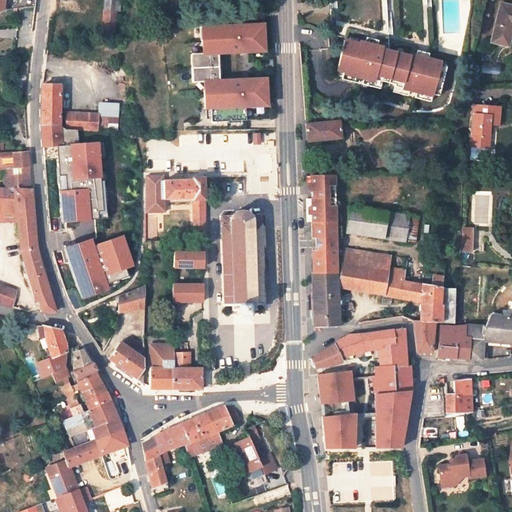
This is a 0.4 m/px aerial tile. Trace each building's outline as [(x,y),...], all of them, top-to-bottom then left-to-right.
[(118,0),(103,0),(100,31),(115,32),(118,0)] [(511,7),(499,4),(490,42),(506,47),(511,27),(511,7)] [(260,13),(204,20),(205,32),(200,32),(200,41),(205,40),(205,52),(201,52),(189,52),(191,80),(202,79),(207,79),(207,91),(203,91),(203,106),(209,106),(210,120),(245,118),(244,105),(265,104),(264,77),(219,79),(218,51),(263,49),(262,22),(260,22),(260,13)] [(358,44),(344,40),(337,70),(343,71),(342,73),(357,77),(361,78),(379,83),(380,80),(393,84),(392,86),(405,90),(412,91),(429,95),(430,93),(436,95),(443,66),(431,62),(431,60),(426,59),(414,56),(408,54),(408,57),(380,50),(381,47),(375,46),(364,43),(358,41),(358,44)] [(342,73),(341,79),(356,82),(357,77),(342,73)] [(379,83),(361,78),(360,83),(378,88),(379,83)] [(62,127),(62,83),(41,83),(42,127),(62,127)] [(392,86),(391,91),(404,95),(405,90),(392,86)] [(429,95),(412,91),(411,96),(428,101),(429,95)] [(119,103),(99,102),(99,113),(98,128),(118,129),(119,103)] [(497,107),(473,104),(469,144),(487,146),(488,130),(488,123),(492,123),(496,124),(497,107)] [(78,131),(98,132),(98,128),(99,113),(66,112),(65,130),(78,131)] [(337,121),(305,124),(307,140),(339,136),(337,121)] [(62,127),(42,127),(43,147),(58,146),(64,222),(108,218),(105,180),(102,181),(101,178),(103,178),(100,142),(79,143),(78,131),(65,130),(62,127)] [(177,147),(154,147),(154,171),(177,171),(177,147)] [(27,151),(0,153),(0,170),(9,169),(10,173),(4,178),(5,183),(8,186),(9,189),(13,189),(20,189),(18,176),(30,175),(29,167),(28,159),(27,151)] [(341,163),(309,164),(310,174),(334,174),(341,173),(341,163)] [(336,248),(334,174),(310,174),(311,249),(319,249),(336,248)] [(30,175),(18,176),(20,189),(31,190),(30,175)] [(162,176),(144,176),(143,211),(164,211),(164,198),(192,197),(192,199),(203,199),(202,176),(191,177),(191,179),(162,180),(162,176)] [(0,188),(0,209),(15,210),(17,223),(20,251),(33,297),(36,296),(40,311),(54,311),(36,249),(35,247),(35,245),(31,190),(20,189),(13,189),(9,189),(0,188)] [(203,199),(192,199),(193,226),(203,227),(203,199)] [(412,242),(416,216),(348,206),(344,233),(412,242)] [(0,209),(0,223),(17,223),(15,210),(0,209)] [(262,273),(261,253),(262,253),(262,252),(261,252),(260,232),(262,232),(262,230),(261,230),(260,224),(261,224),(261,222),(260,223),(260,214),(250,214),(247,212),(244,211),(245,210),(244,209),(243,210),(238,210),(236,211),(236,210),(235,211),(230,215),(220,215),(220,224),(219,224),(219,226),(220,226),(221,231),(220,231),(220,233),(221,233),(221,253),(220,253),(220,255),(221,255),(222,274),(221,274),(221,276),(222,276),(222,295),(221,296),(221,297),(222,297),(222,303),(221,303),(221,304),(232,304),(232,309),(238,309),(238,313),(237,314),(238,315),(239,314),(244,314),(247,314),(248,315),(249,313),(248,312),(248,309),(253,308),(253,303),(263,303),(263,302),(262,301),(262,295),(263,295),(263,294),(262,294),(262,275),(263,275),(262,273)] [(203,227),(193,226),(193,237),(201,236),(203,236),(203,227)] [(471,250),(472,235),(472,227),(462,227),(461,250),(471,250)] [(96,245),(94,239),(65,248),(83,299),(109,290),(107,283),(129,276),(127,269),(135,266),(124,235),(96,245)] [(143,250),(164,247),(163,240),(143,242),(143,250)] [(336,248),(319,249),(320,258),(312,258),(312,271),(325,271),(335,271),(334,257),(336,257),(336,248)] [(355,264),(357,250),(343,248),(341,262),(355,264)] [(452,322),(453,288),(439,287),(441,277),(432,275),(430,285),(406,281),(402,280),(404,268),(387,266),(387,269),(371,267),(373,253),(357,250),(355,264),(341,262),(338,284),(420,301),(419,320),(433,321),(452,322)] [(201,251),(173,251),(172,266),(201,267),(201,251)] [(387,269),(387,266),(389,256),(373,253),(371,267),(387,269)] [(336,322),(336,309),(335,271),(325,271),(312,271),(313,289),(313,291),(312,290),(312,292),(313,292),(313,299),(312,299),(312,300),(313,300),(313,307),(312,307),(312,309),(313,309),(314,316),(313,316),(313,317),(314,317),(315,317),(320,321),(320,323),(320,324),(322,324),(322,323),(327,323),(327,324),(328,324),(328,323),(334,322),(334,324),(335,324),(335,322),(336,322)] [(201,283),(172,283),(171,300),(201,301),(201,283)] [(16,290),(0,285),(0,303),(1,303),(11,306),(12,307),(16,290)] [(143,285),(117,296),(117,311),(134,308),(143,307),(143,285)] [(134,308),(134,321),(143,321),(143,307),(134,308)] [(467,358),(479,358),(481,339),(511,342),(511,321),(511,316),(490,314),(484,326),(483,326),(464,325),(463,336),(468,337),(467,358)] [(431,351),(433,321),(419,320),(413,320),(416,351),(431,351)] [(453,357),(467,358),(468,337),(463,336),(464,325),(454,326),(440,325),(436,355),(453,357)] [(43,338),(50,357),(35,363),(40,378),(50,373),(64,368),(66,353),(65,343),(60,330),(42,326),(42,327),(36,326),(37,338),(43,338)] [(406,366),(404,328),(359,334),(349,334),(334,344),(339,357),(377,348),(380,347),(380,350),(381,367),(406,366)] [(143,383),(143,347),(129,338),(124,345),(119,341),(107,358),(143,383)] [(171,343),(149,343),(148,387),(170,387),(171,351),(171,343)] [(310,358),(314,368),(327,367),(342,361),(339,357),(334,344),(310,358)] [(90,363),(82,349),(73,351),(73,368),(73,370),(90,363)] [(188,368),(188,351),(186,351),(171,351),(170,387),(199,387),(199,368),(188,368)] [(94,372),(90,363),(73,370),(76,381),(94,372)] [(410,391),(412,391),(410,366),(406,366),(381,367),(374,367),(374,376),(372,376),(375,394),(410,391)] [(50,373),(55,383),(60,381),(62,386),(68,383),(64,368),(50,373)] [(322,418),(326,448),(353,448),(354,419),(349,419),(348,414),(344,415),(344,414),(338,414),(337,411),(341,411),(340,401),(353,400),(350,379),(349,371),(317,375),(319,393),(320,405),(323,404),(324,417),(322,418)] [(100,383),(94,372),(76,381),(80,392),(100,383)] [(470,381),(453,382),(454,395),(445,396),(446,412),(448,412),(449,414),(451,414),(451,412),(454,412),(471,411),(471,410),(470,381)] [(62,386),(60,387),(65,398),(73,395),(68,383),(62,386)] [(105,392),(100,383),(80,392),(84,401),(105,392)] [(410,391),(412,391),(375,394),(375,412),(379,412),(379,425),(375,425),(376,447),(400,447),(410,391)] [(108,400),(105,392),(84,401),(87,410),(108,400)] [(73,395),(65,398),(68,408),(77,404),(73,395)] [(72,416),(62,421),(68,436),(116,418),(113,412),(108,400),(87,410),(81,413),(72,416)] [(77,404),(68,408),(72,416),(81,413),(77,404)] [(215,431),(230,424),(230,423),(237,419),(233,409),(228,407),(224,409),(223,406),(179,424),(186,446),(182,447),(186,459),(187,458),(221,445),(215,431)] [(116,418),(68,436),(72,447),(113,432),(120,429),(121,429),(116,418)] [(157,454),(165,450),(185,444),(179,424),(161,431),(152,436),(157,454)] [(234,452),(243,473),(259,466),(263,474),(274,469),(268,454),(256,459),(249,441),(256,438),(251,427),(243,430),(246,438),(231,444),(221,445),(224,455),(234,452)] [(126,445),(120,429),(113,432),(118,448),(119,447),(126,445)] [(77,490),(68,467),(118,448),(113,432),(72,447),(68,449),(62,451),(65,461),(46,469),(57,498),(77,490)] [(141,443),(151,489),(166,482),(165,479),(164,475),(157,454),(152,436),(141,443)] [(120,454),(115,456),(119,469),(130,466),(127,451),(120,454)] [(447,464),(438,465),(441,484),(451,482),(454,485),(461,476),(467,475),(468,477),(484,475),(482,459),(466,461),(465,454),(455,456),(449,464),(448,465),(447,464)] [(57,498),(46,469),(42,470),(54,499),(57,498)] [(85,511),(77,490),(57,498),(54,499),(58,511),(85,511)]
